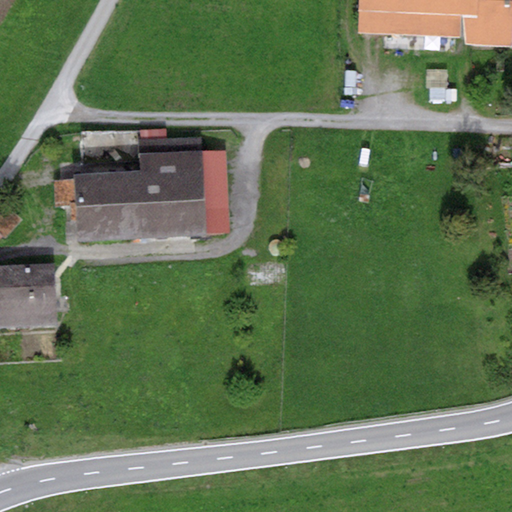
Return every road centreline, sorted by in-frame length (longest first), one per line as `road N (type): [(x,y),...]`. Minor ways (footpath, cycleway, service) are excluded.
road 1 (secondary): [(24,491),(511,414)]
road 2 (track): [(51,124),(511,133)]
road 3 (residential): [(0,194),(51,124),(119,0)]
